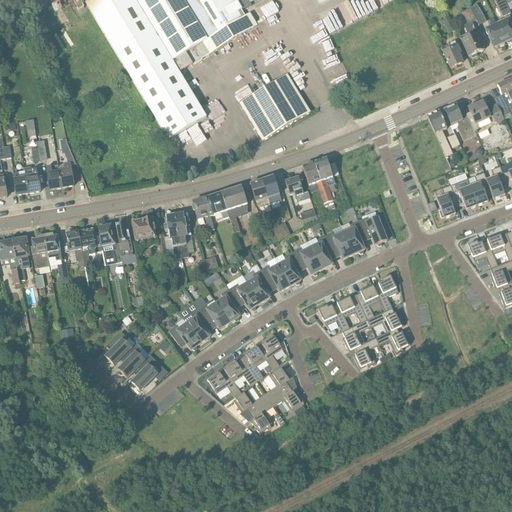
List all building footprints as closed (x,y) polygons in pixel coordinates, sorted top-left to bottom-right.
[(83,0),(84,2),(168,141),(206,119),(172,62),(203,44),(210,56),(258,27),(250,14),(246,17),(242,11),(245,9),(246,11),(252,7),(248,0),(83,0)] [(509,12),(506,5),(503,0),(494,0),(501,16),(509,12)] [(479,8),(472,11),(477,21),(479,26),(486,23),(479,8)] [(462,41),(469,58),(484,51),(476,36),(477,35),(472,24),(477,21),(472,11),(471,9),(462,13),(467,25),(464,26),(468,35),(461,38),(462,41)] [(455,32),(449,18),(441,21),(447,35),(455,32)] [(504,45),(505,44),(497,25),(494,19),(488,22),(490,29),(485,31),(494,49),(500,47),(501,48),(504,47),(504,45)] [(497,25),(505,44),(511,40),(511,27),(508,19),(497,25)] [(451,50),(443,53),(450,69),(462,64),(458,55),(460,54),(455,42),(448,45),(451,50)] [(274,80),(288,71),(277,53),(270,57),(276,66),(280,73),(272,78),(274,80)] [(287,76),(240,104),(262,142),(310,114),(287,76)] [(511,81),(497,88),(502,97),(495,100),(503,117),(510,113),(511,117),(511,81)] [(504,121),(503,117),(497,106),(490,109),(491,110),(487,112),(483,103),(468,110),(470,114),(467,115),(476,136),(478,135),(479,135),(490,130),(489,129),(505,122),(504,121)] [(476,136),(467,115),(461,118),(456,106),(444,112),(451,128),(456,125),(464,143),(477,137),(476,136)] [(221,114),(212,121),(217,129),(227,122),(221,114)] [(443,133),(447,131),(439,114),(427,119),(431,128),(446,159),(453,156),(443,133)] [(448,139),(452,150),(460,147),(455,136),(448,139)] [(67,165),(58,167),(62,189),(74,187),(70,166),(76,165),(68,145),(62,146),(62,151),(67,160),(67,165)] [(3,148),(5,160),(12,159),(10,147),(3,148)] [(38,149),(40,162),(47,161),(45,148),(38,149)] [(34,163),(40,162),(38,149),(32,150),(34,163)] [(482,157),(483,153),(482,150),(478,149),(475,150),(474,155),(475,157),(478,159),(482,157)] [(328,188),(335,185),(327,161),(315,165),(321,183),(316,185),(319,192),(324,206),(333,203),(328,188)] [(312,194),(319,192),(316,185),(321,183),(315,165),(303,169),(309,188),(312,194)] [(50,191),(62,189),(58,167),(46,169),(50,191)] [(24,172),(28,195),(40,193),(37,170),(24,172)] [(17,197),(28,195),(24,172),(13,174),(17,197)] [(511,173),(503,177),(508,190),(511,188),(511,173)] [(477,186),(470,189),(477,208),(488,204),(486,199),(491,197),(492,196),(486,183),(487,183),(484,175),(474,179),(477,186)] [(486,183),(492,196),(491,197),(493,202),(505,198),(502,192),(508,190),(503,177),(487,183),(486,183)] [(270,206),(282,203),(274,178),(263,182),(270,206)] [(308,193),(303,194),(298,179),(285,183),(290,197),(294,196),(297,204),(310,199),(308,193)] [(259,210),(270,206),(263,182),(250,186),(256,205),(257,204),(259,210)] [(453,195),(451,188),(442,191),(444,199),(437,202),(441,213),(438,214),(441,222),(455,217),(453,211),(459,209),(453,195)] [(234,211),(247,207),(242,189),(222,195),(229,219),(234,235),(240,233),(234,211)] [(470,189),(453,195),(459,209),(464,207),(466,213),(477,208),(470,189)] [(222,215),(223,220),(229,219),(222,195),(208,199),(213,217),(214,218),(222,215)] [(207,234),(215,231),(211,218),(213,217),(208,199),(193,204),(193,206),(192,206),(196,222),(202,220),(207,234)] [(377,200),(369,203),(372,210),(379,207),(377,200)] [(428,206),(431,213),(437,211),(434,203),(428,206)] [(258,214),(250,219),(254,227),(262,222),(258,214)] [(189,258),(186,238),(191,237),(188,223),(185,224),(184,215),(175,217),(181,255),(181,260),(189,258)] [(174,256),(181,255),(175,217),(166,218),(167,227),(164,227),(165,233),(168,232),(170,241),(172,241),(174,256)] [(305,229),(318,223),(316,217),(310,219),(302,221),(305,229)] [(368,219),(359,222),(365,238),(371,236),(375,247),(377,246),(379,248),(381,247),(382,244),(387,242),(378,220),(370,223),(368,219)] [(136,244),(156,240),(152,220),(133,224),(136,244)] [(351,230),(344,234),(354,256),(358,254),(361,256),(363,255),(363,252),(365,251),(360,240),(365,238),(359,222),(350,226),(351,230)] [(272,230),(275,237),(288,230),(285,224),(272,230)] [(119,245),(122,258),(133,256),(128,233),(127,233),(125,225),(116,227),(119,245)] [(119,245),(115,246),(111,227),(98,230),(99,235),(98,235),(102,253),(103,260),(114,258),(115,265),(122,264),(119,245)] [(275,237),(272,230),(267,232),(273,244),(278,242),(275,237)] [(288,230),(275,237),(278,242),(291,236),(288,230)] [(95,254),(102,253),(98,235),(93,236),(92,234),(88,234),(87,232),(85,232),(85,231),(80,231),(80,233),(78,233),(84,266),(90,265),(89,257),(96,256),(95,254)] [(82,289),(88,288),(84,266),(78,233),(66,235),(70,254),(75,253),(77,263),(79,263),(80,272),(79,272),(82,289)] [(334,234),(325,238),(334,256),(339,253),(343,261),(354,256),(344,234),(336,238),(334,234)] [(486,240),(487,242),(493,257),(494,257),(504,252),(509,263),(511,262),(511,250),(506,235),(501,237),(500,234),(486,240)] [(168,258),(164,235),(157,236),(161,260),(168,258)] [(56,262),(61,261),(57,238),(53,239),(52,236),(44,237),(48,260),(49,260),(55,258),(56,262)] [(49,260),(48,260),(44,237),(36,239),(37,241),(32,242),(33,250),(31,250),(35,271),(50,268),(49,260)] [(319,246),(311,250),(322,271),(332,266),(329,259),(334,256),(325,238),(317,242),(319,246)] [(23,264),(29,263),(26,241),(13,243),(21,283),(26,282),(23,264)] [(481,242),(468,247),(474,264),(486,259),(490,270),(498,268),(494,257),(493,257),(487,242),(482,244),(481,242)] [(19,285),(20,285),(13,243),(0,244),(0,249),(0,250),(0,249),(0,261),(1,262),(1,263),(2,263),(3,268),(10,267),(11,272),(14,286),(15,286),(15,290),(20,290),(19,285)] [(301,250),(293,254),(300,269),(306,266),(311,277),(312,276),(315,278),(317,277),(317,274),(322,271),(311,250),(304,254),(301,250)] [(260,253),(253,257),(256,263),(263,259),(260,253)] [(286,263),(279,267),(290,288),(295,285),(297,287),(300,286),(300,283),(301,282),(295,272),(300,269),(293,254),(284,259),(286,263)] [(204,262),(207,274),(219,270),(215,258),(204,262)] [(201,276),(207,274),(204,262),(197,264),(201,276)] [(511,270),(511,262),(509,263),(498,268),(490,270),(492,276),(490,277),(495,291),(501,288),(511,284),(507,272),(511,270)] [(67,266),(60,269),(62,276),(70,273),(67,266)] [(269,267),(260,271),(271,289),(276,286),(280,294),(290,288),(279,267),(271,271),(269,267)] [(255,280),(247,285),(260,306),(270,299),(266,292),(271,289),(260,271),(252,276),(255,280)] [(43,276),(34,278),(36,290),(45,288),(43,276)] [(378,286),(373,288),(380,303),(385,313),(392,310),(387,299),(398,294),(390,277),(377,283),(378,286)] [(70,290),(68,278),(59,279),(61,291),(70,290)] [(511,283),(511,284),(501,288),(503,293),(499,295),(504,308),(511,305),(511,283)] [(238,285),(229,291),(238,305),(243,302),(249,312),(251,311),(253,313),(256,311),(255,308),(260,306),(247,285),(240,289),(238,285)] [(360,294),(355,297),(367,322),(374,319),(369,308),(380,303),(373,288),(372,286),(359,292),(360,294)] [(221,296),(223,300),(216,305),(230,325),(234,322),(237,323),(239,322),(238,319),(240,318),(233,308),(238,305),(229,291),(221,296)] [(169,302),(165,297),(159,301),(163,307),(169,302)] [(367,322),(355,297),(350,299),(349,297),(336,303),(337,305),(344,319),(355,314),(360,325),(367,322)] [(143,298),(136,299),(138,309),(145,306),(143,298)] [(219,331),(229,325),(213,300),(198,311),(207,324),(212,321),(219,331)] [(318,311),(326,328),(337,323),(342,334),(349,330),(344,319),(337,305),(332,308),(330,305),(318,311)] [(380,324),(386,335),(396,330),(403,327),(397,314),(395,315),(392,310),(385,313),(374,319),(367,322),(370,328),(380,324)] [(186,325),(200,345),(209,338),(202,328),(207,324),(198,311),(183,321),(186,325)] [(140,318),(138,312),(132,315),(135,321),(140,318)] [(355,350),(365,345),(359,333),(370,328),(367,322),(360,325),(349,330),(342,334),(345,339),(342,340),(348,353),(355,350)] [(168,332),(178,346),(183,342),(190,352),(191,351),(194,352),(196,351),(196,348),(200,345),(186,325),(179,330),(176,326),(168,332)] [(160,331),(155,327),(150,332),(155,336),(160,331)] [(399,335),(396,330),(386,335),(383,336),(380,338),(376,340),(379,347),(389,343),(395,356),(403,352),(402,350),(410,346),(404,333),(399,335)] [(74,340),(73,331),(64,333),(66,342),(74,340)] [(114,367),(123,358),(135,347),(134,346),(131,349),(125,344),(128,340),(121,333),(109,345),(114,350),(105,358),(106,359),(106,362),(107,364),(110,363),(114,367)] [(266,362),(272,372),(279,368),(272,357),(283,350),(274,338),(273,336),(272,335),(263,341),(264,342),(262,343),(261,343),(260,343),(262,346),(258,349),(257,349),(266,362)] [(365,345),(355,350),(357,355),(353,357),(359,370),(367,367),(368,369),(375,365),(369,352),(379,347),(376,340),(365,345)] [(166,356),(173,349),(165,341),(158,348),(166,356)] [(256,368),(266,362),(257,349),(258,349),(256,346),(247,352),(247,353),(245,354),(244,354),(246,357),(241,360),(257,383),(263,379),(256,368)] [(127,380),(136,371),(148,359),(147,359),(144,362),(138,357),(141,353),(135,347),(123,358),(127,363),(118,371),(119,372),(119,375),(120,377),(123,376),(127,380)] [(32,357),(22,359),(24,366),(34,364),(32,357)] [(148,359),(136,371),(140,376),(131,384),(132,385),(132,388),(133,390),(136,389),(140,393),(157,376),(151,369),(154,366),(148,359)] [(250,387),(257,383),(241,360),(236,363),(234,361),(234,362),(232,364),(231,363),(223,369),(224,371),(225,371),(233,384),(234,384),(243,377),(250,387)] [(269,402),(289,388),(286,383),(291,380),(291,379),(290,379),(289,377),(283,368),(282,368),(283,369),(281,370),(269,378),(276,388),(265,395),(269,402)] [(241,394),(234,384),(233,384),(225,371),(224,371),(220,375),(218,372),(217,372),(218,373),(216,375),(215,374),(206,380),(207,381),(208,382),(217,395),(227,388),(234,399),(241,394)] [(269,402),(274,408),(283,402),(290,412),(292,411),(293,412),(293,413),(304,406),(301,398),(299,399),(296,391),(292,393),(289,388),(269,402)] [(246,410),(249,415),(269,402),(265,395),(254,403),(247,392),(235,401),(233,402),(239,412),(239,411),(240,413),(241,414),(246,410)] [(269,402),(249,415),(253,420),(249,423),(255,428),(255,429),(254,429),(254,430),(260,435),(271,428),(270,427),(270,428),(269,426),(271,425),(264,415),(274,408),(269,402)] [(282,427),(285,425),(282,421),(279,416),(276,418),(279,423),(282,427)]
